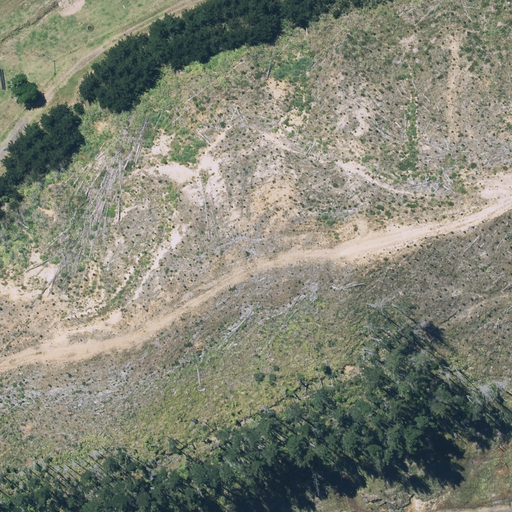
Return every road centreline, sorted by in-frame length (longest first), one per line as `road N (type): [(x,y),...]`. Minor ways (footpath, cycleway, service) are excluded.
road 1 (track): [(0,371),(108,316),(243,289),(383,221),(511,197)]
road 2 (track): [(0,160),(55,125),(132,39),(208,0)]
